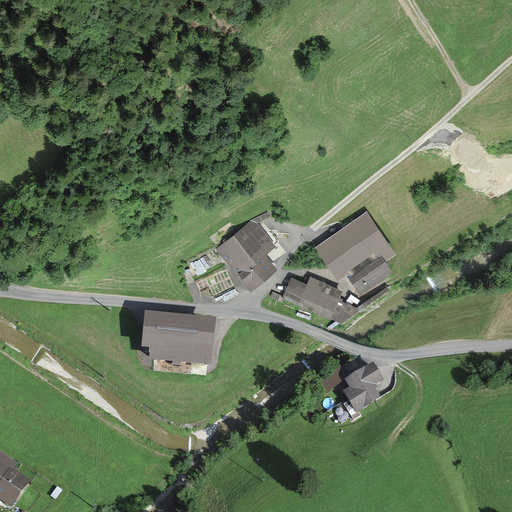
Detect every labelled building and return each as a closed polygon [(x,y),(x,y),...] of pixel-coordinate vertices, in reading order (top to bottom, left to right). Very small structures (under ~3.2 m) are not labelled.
[(251,224),(216,249),(243,288),(270,269),(259,254),(268,248),(251,224)] [(392,273),(369,236),(355,245),(366,262),(347,274),(360,293),(392,273)] [(350,253),(340,239),(321,252),(331,266),(350,253)] [(291,280),(282,297),(326,318),(334,301),(319,293),(322,287),(307,280),(304,286),(291,280)] [(215,325),(144,318),(140,354),(150,355),(149,365),(211,371),(215,325)] [(369,367),(345,383),(350,390),(343,394),(355,413),(378,398),(371,388),(379,382),(369,367)] [(14,466),(0,456),(0,503),(7,507),(23,482),(9,473),(14,466)]
